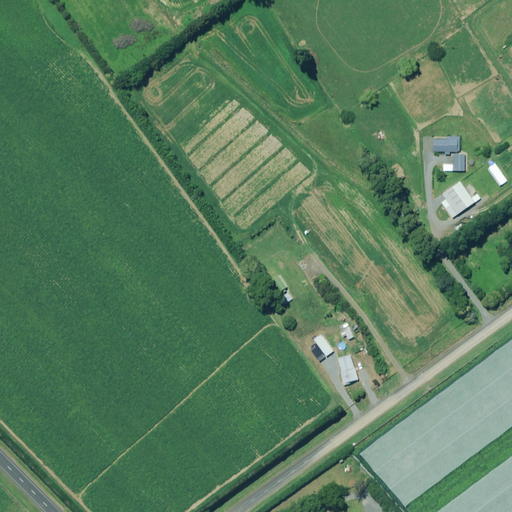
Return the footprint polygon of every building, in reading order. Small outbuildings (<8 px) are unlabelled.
[(460,137),(449,137),(449,139),(436,138),(436,152),(447,152),(447,155),(452,155),(452,152),(460,153),(460,137)] [(468,155),(457,155),(456,165),(454,164),(454,171),(467,171),(468,155)] [(466,188),(462,182),(445,194),(452,205),(447,208),(454,218),(482,199),(472,184),(466,188)] [(296,300),(280,274),(270,280),(286,306),(296,300)] [(346,330),(342,332),(345,338),(349,336),(350,340),(356,337),(348,322),(343,324),(346,330)] [(360,380),(353,355),(339,359),(346,384),(360,380)]
